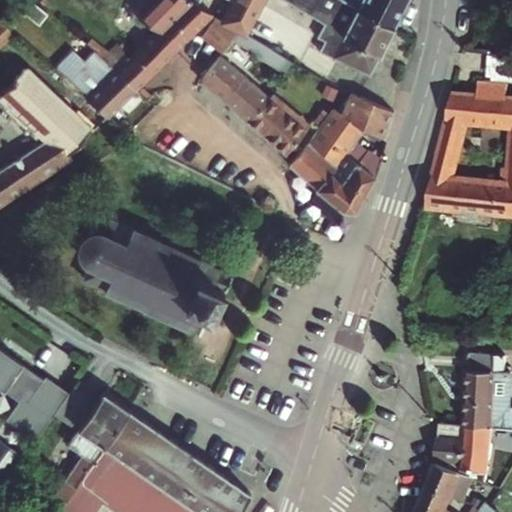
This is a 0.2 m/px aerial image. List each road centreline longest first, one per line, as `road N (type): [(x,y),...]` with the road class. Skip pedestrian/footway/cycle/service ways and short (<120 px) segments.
road 1 (tertiary): [(314,455),(437,58),(446,0)]
road 2 (residential): [(314,455),(72,335),(3,287)]
